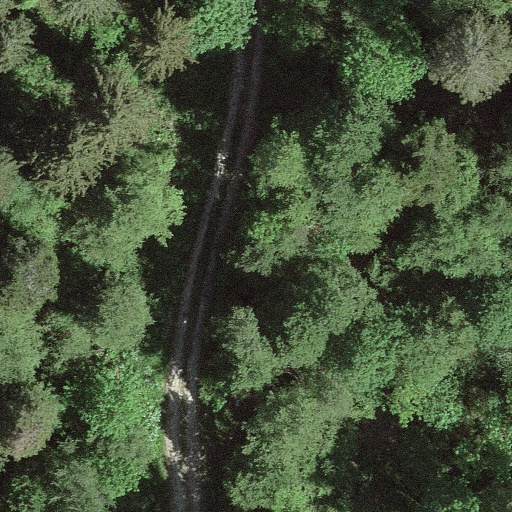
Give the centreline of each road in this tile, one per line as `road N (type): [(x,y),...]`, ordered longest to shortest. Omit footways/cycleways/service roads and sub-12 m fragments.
road 1 (track): [(511,62),(178,511)]
road 2 (track): [(258,0),(251,141),(196,291),(177,511)]
road 3 (track): [(503,73),(251,141)]
